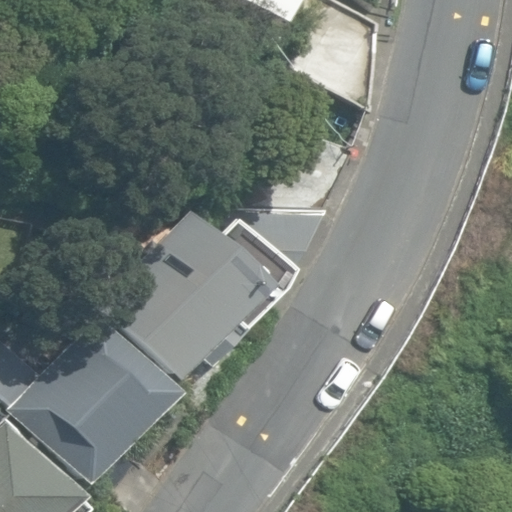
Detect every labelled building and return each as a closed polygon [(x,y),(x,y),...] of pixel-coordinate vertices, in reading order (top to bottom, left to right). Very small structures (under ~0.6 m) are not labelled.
[(224,0),(268,25),(281,0),(224,0)] [(302,0),(287,63),(359,113),(367,25),(327,0),(302,0)] [(265,177),(322,205),(350,146),(294,118),(265,177)] [(272,297),(314,211),(226,208),(223,227),(208,243),(177,213),(134,256),(90,213),(61,244),(81,264),(65,280),(89,303),(85,307),(164,383),(190,356),(201,367),(270,295),(272,297)] [(0,421),(64,488),(66,486),(160,395),(85,317),(24,375),(0,349),(0,421)] [(0,511),(46,511),(58,500),(0,441),(0,511)]
